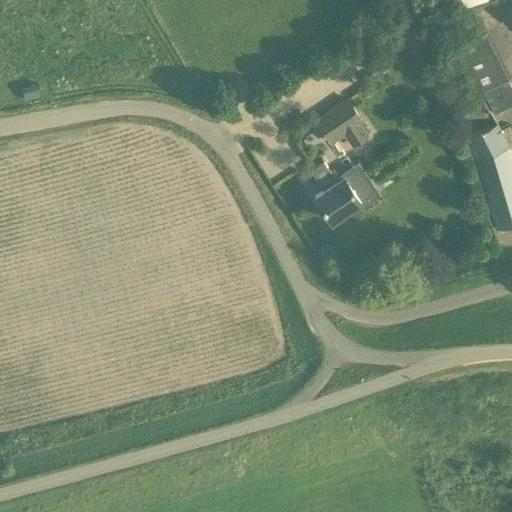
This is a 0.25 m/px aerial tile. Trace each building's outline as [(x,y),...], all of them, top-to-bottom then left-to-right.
[(454,46),(478,93),(483,90),(495,114),(511,105),(511,85),(508,78),(511,75),(488,29),(454,46)] [(25,99),(40,94),(37,83),(21,87),(25,99)] [(348,96),(314,119),(331,144),(345,134),(353,146),(369,135),(362,123),(365,121),(348,96)] [(466,136),(475,156),(497,229),(511,224),(511,157),(509,146),(498,123),(466,136)] [(336,178),(324,161),(311,170),(323,187),(314,193),(331,219),(362,198),(344,173),(336,178)]
